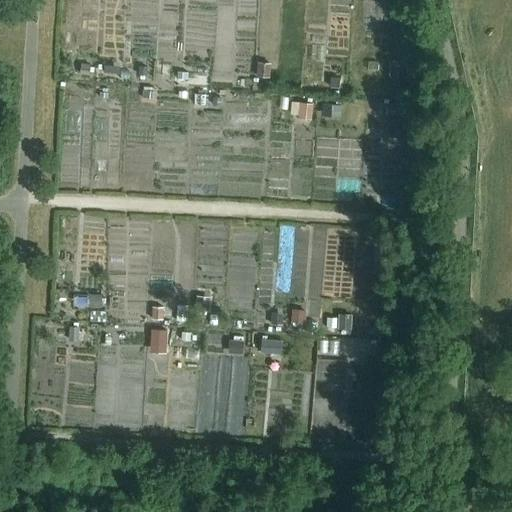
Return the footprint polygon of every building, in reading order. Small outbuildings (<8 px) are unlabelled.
[(259,61),(258,76),(268,77),(269,62),(259,61)] [(82,64),(82,73),(90,74),(90,64),(82,64)] [(105,64),(105,72),(113,73),(113,65),(105,64)] [(391,64),(391,76),(405,77),(405,65),(391,64)] [(333,77),(332,86),(340,87),(341,77),(333,77)] [(302,102),(301,113),(312,114),(313,103),(302,102)] [(325,103),(324,113),(340,114),(341,105),(325,103)] [(388,104),(388,114),(401,114),(401,105),(388,104)] [(93,295),(93,306),(101,306),(102,295),(93,295)] [(164,326),(163,339),(180,340),(181,328),(164,326)] [(234,341),(233,352),(243,353),(243,342),(234,341)]
